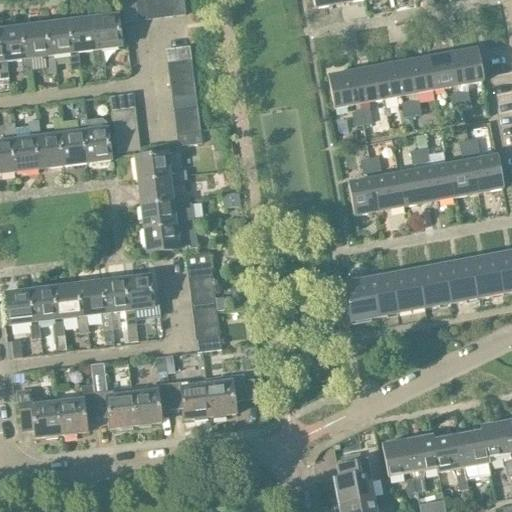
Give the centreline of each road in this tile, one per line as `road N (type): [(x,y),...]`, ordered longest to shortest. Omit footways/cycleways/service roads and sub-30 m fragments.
road 1 (residential): [(4,480),(248,450),(280,457)]
road 2 (residential): [(511,340),(322,429)]
